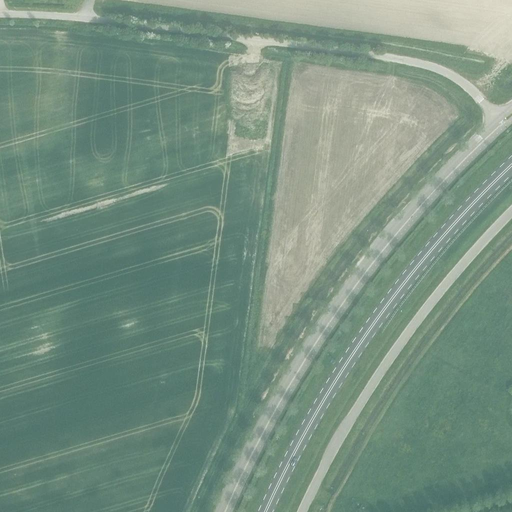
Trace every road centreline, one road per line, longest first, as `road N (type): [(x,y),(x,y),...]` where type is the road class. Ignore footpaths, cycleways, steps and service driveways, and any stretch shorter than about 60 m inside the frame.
road 1 (unclassified): [(0,15),(422,64),(466,86),(495,119)]
road 2 (unclassified): [(495,119),(356,273),(255,429),(218,511)]
road 3 (primary): [(511,162),(459,215),(364,337),(265,511)]
road 4 (unclassified): [(511,211),(427,304),(301,511)]
